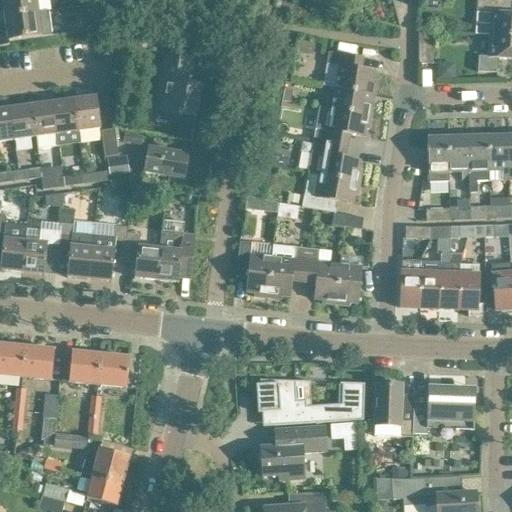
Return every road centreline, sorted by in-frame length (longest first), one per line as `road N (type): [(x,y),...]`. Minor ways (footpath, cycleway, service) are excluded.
road 1 (residential): [(382,345),(387,226),(405,98),(511,95)]
road 2 (residential): [(0,307),(204,331)]
road 3 (residential): [(155,511),(204,331)]
road 4 (residential): [(204,331),(382,345)]
road 5 (residential): [(504,511),(495,489),(497,350)]
